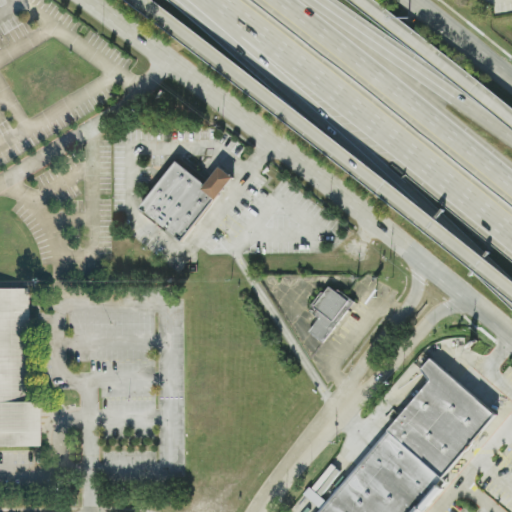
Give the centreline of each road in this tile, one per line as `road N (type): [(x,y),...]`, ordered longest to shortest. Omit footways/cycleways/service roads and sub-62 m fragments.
road 1 (motorway): [(142,0),(511,283)]
road 2 (motorway): [(194,0),(511,294)]
road 3 (secondary): [(91,0),(412,253)]
road 4 (motorway): [(206,0),(511,239)]
road 5 (motorway): [(511,185),(272,0)]
road 6 (residential): [(446,279),(261,511)]
road 7 (motorway): [(511,130),(321,0)]
road 8 (motorway): [(511,119),(358,0)]
road 9 (secondary): [(511,80),(411,0)]
road 10 (secondary): [(412,253),(511,334)]
